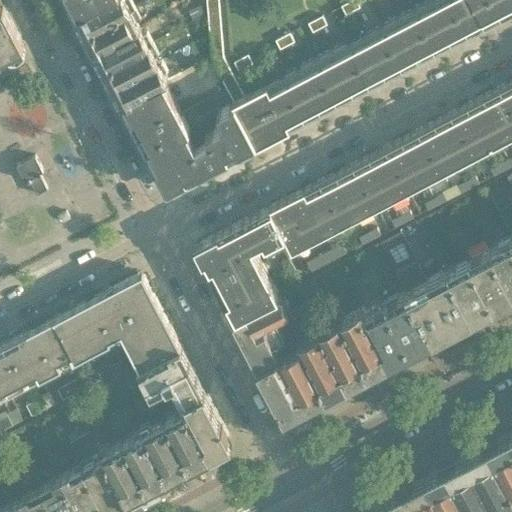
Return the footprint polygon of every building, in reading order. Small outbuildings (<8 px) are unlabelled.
[(68,0),(76,13),(100,0),(68,0)] [(100,0),(76,13),(85,31),(131,7),(127,0),(100,0)] [(257,142),(387,75),(420,58),(397,15),(348,40),(348,38),(244,92),(223,54),(223,51),(218,0),(206,0),(211,52),(212,58),(233,98),(234,98),(257,142)] [(357,0),(347,0),(341,4),(346,13),(360,5),(357,0)] [(420,58),(511,9),(511,0),(425,0),(397,15),(420,58)] [(0,55),(24,43),(3,2),(0,4),(0,2),(0,55)] [(131,7),(85,31),(94,48),(140,23),(131,7)] [(322,14),(308,21),(312,30),(327,22),(322,14)] [(140,23),(94,48),(103,65),(149,41),(140,23)] [(289,30),(275,38),(280,47),(294,39),(289,30)] [(149,41),(103,65),(112,83),(158,59),(149,41)] [(253,62),(248,52),(233,60),(238,69),(253,62)] [(158,59),(112,83),(122,101),(165,79),(164,79),(168,77),(158,59)] [(291,246),(489,143),(511,131),(511,76),(467,100),(451,109),(419,126),(386,143),(370,151),(251,213),(263,237),(263,238),(265,242),(285,232),(292,245),(291,246)] [(190,127),(181,110),(165,79),(122,101),(147,150),(155,166),(195,144),(187,129),(190,127)] [(220,161),(241,151),(257,142),(234,98),(233,98),(232,99),(233,101),(217,109),(224,122),(205,132),(208,138),(220,161)] [(170,187),(220,161),(208,138),(195,144),(155,166),(165,184),(166,186),(170,187)] [(43,169),(35,153),(17,163),(25,179),(27,178),(28,179),(29,178),(30,180),(37,192),(47,187),(41,175),(42,174),(40,173),(42,172),(41,170),(43,169)] [(490,166),(494,174),(511,164),(508,157),(490,166)] [(457,184),(461,191),(479,181),(475,174),(457,184)] [(425,201),(428,208),(446,198),(442,191),(425,201)] [(392,218),(395,225),(413,216),(409,208),(392,218)] [(263,237),(251,213),(230,223),(243,247),(253,242),(253,243),(263,238),(263,237)] [(278,292),(261,260),(252,243),(253,243),(253,242),(243,247),(230,223),(200,239),(195,242),(234,316),(278,292)] [(359,235),(363,242),(380,233),(377,225),(359,235)] [(381,240),(405,287),(407,287),(426,277),(402,230),(381,240)] [(511,236),(510,233),(490,243),(511,285),(511,236)] [(306,260),(311,269),(346,250),(342,241),(306,260)] [(511,293),(511,285),(490,243),(469,254),(494,303),(511,293)] [(494,303),(469,254),(449,264),(475,313),(494,303)] [(297,274),(288,256),(281,259),(290,277),(297,274)] [(347,274),(340,262),(300,283),(306,295),(347,274)] [(475,313),(449,264),(428,275),(453,324),(475,313)] [(180,342),(144,272),(138,271),(70,306),(92,348),(111,338),(110,336),(121,330),(139,364),(180,342)] [(410,347),(385,298),(384,298),(377,284),(371,287),(364,274),(351,280),(363,304),(362,304),(389,358),(410,347)] [(428,275),(426,277),(407,287),(432,335),(453,324),(428,275)] [(407,287),(405,287),(385,298),(410,347),(432,335),(407,287)] [(278,292),(234,316),(242,332),(277,314),(289,308),(280,292),(278,292)] [(368,368),(341,315),(338,316),(329,298),(310,308),(320,326),(347,379),(368,368)] [(389,358),(362,304),(341,315),(368,368),(389,358)] [(0,395),(92,348),(70,306),(0,342),(0,395)] [(277,314),(242,332),(259,363),(281,351),(275,340),(284,335),(285,331),(277,314)] [(347,379),(320,326),(299,337),(303,345),(327,390),(347,379)] [(180,342),(139,364),(138,365),(146,382),(189,359),(180,342)] [(327,390),(303,345),(291,351),(289,349),(282,353),(281,354),(306,401),(327,390)] [(281,354),(282,353),(281,351),(259,363),(282,407),(289,409),(306,401),(281,354)] [(204,387),(189,359),(146,382),(161,409),(183,397),(204,387)] [(57,386),(62,397),(101,377),(96,366),(57,386)] [(229,434),(204,387),(183,397),(210,451),(226,442),(229,434)] [(26,402),(31,413),(45,406),(39,396),(26,402)] [(210,451),(183,397),(161,409),(163,414),(164,413),(190,464),(198,460),(197,457),(210,451)] [(0,415),(0,429),(13,423),(7,412),(0,415)] [(190,464),(164,413),(163,414),(143,424),(169,475),(190,464)] [(169,475),(143,424),(122,435),(148,486),(169,475)] [(128,497),(101,446),(91,426),(70,437),(82,461),(107,508),(128,497)] [(511,437),(508,431),(487,442),(511,488),(511,437)] [(148,486),(122,435),(101,446),(128,497),(148,486)] [(511,488),(487,442),(467,452),(494,505),(511,495),(511,488)] [(467,452),(446,463),(470,511),(481,511),(494,505),(467,452)] [(98,511),(107,508),(82,461),(61,471),(82,511),(98,511)] [(470,511),(446,463),(425,474),(444,511),(470,511)] [(82,511),(61,471),(40,482),(55,511),(82,511)] [(444,511),(425,474),(404,485),(417,511),(444,511)] [(55,511),(40,482),(19,493),(28,511),(55,511)] [(417,511),(404,485),(383,496),(391,511),(417,511)] [(28,511),(19,493),(0,503),(0,506),(3,511),(28,511)] [(391,511),(383,496),(362,507),(364,511),(391,511)]
